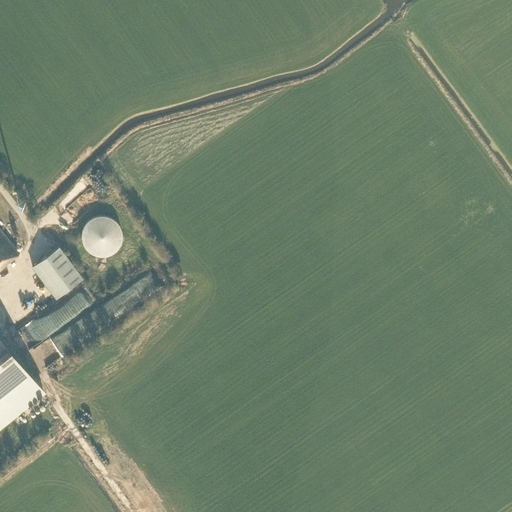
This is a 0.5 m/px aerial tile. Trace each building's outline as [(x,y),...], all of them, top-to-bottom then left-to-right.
[(106,213),(105,212),(103,212),(101,212),(100,212),(98,213),(97,213),(95,213),(93,214),(92,215),(91,216),(89,217),(88,217),(87,219),(86,220),(85,221),(84,222),(84,223),(83,225),(82,226),(82,227),(81,229),(81,230),(81,232),(81,233),(81,234),(81,235),(81,236),(81,238),(82,239),(82,241),(83,242),(83,243),(84,245),(85,246),(86,247),(87,248),(87,249),(89,250),(91,252),(92,253),(95,254),(96,254),(97,255),(99,255),(100,255),(102,255),(103,255),(105,255),(106,255),(108,254),(109,254),(110,253),(112,253),(114,252),(116,250),(117,250),(118,248),(119,247),(120,246),(121,244),(122,243),(122,242),(122,241),(123,240),(123,238),(124,236),(124,234),(124,232),(124,231),(123,229),(123,228),(122,226),(122,225),(121,224),(121,222),(120,221),(119,220),(118,219),(117,218),(115,216),(113,215),(112,214),(111,214),(109,213),(108,213),(106,213)] [(0,268),(20,253),(0,227),(0,268)] [(83,278),(79,272),(59,246),(32,266),(56,298),(83,278)] [(50,307),(62,325),(94,303),(82,285),(50,307)] [(0,427),(45,392),(0,335),(0,330),(3,328),(0,324),(0,427)]
